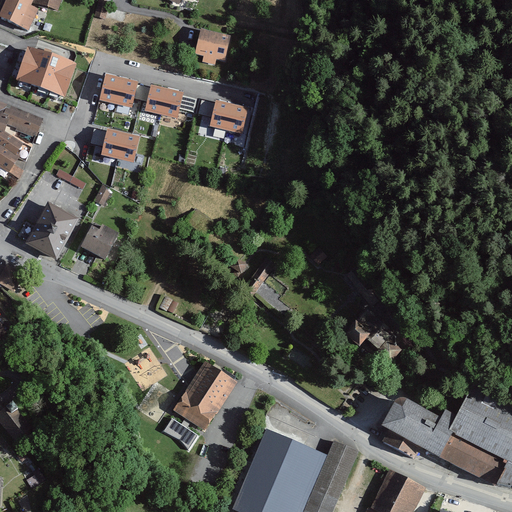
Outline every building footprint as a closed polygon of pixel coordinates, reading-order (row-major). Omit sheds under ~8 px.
[(30,0),(3,0),(0,7),(0,17),(28,30),(36,10),(27,6),(30,0)] [(59,0),(30,0),(57,9),(59,0)] [(110,2),(102,0),(100,0),(97,16),(105,18),(110,2)] [(230,36),(199,28),(193,52),(224,60),(230,36)] [(77,67),(28,48),(15,82),(65,101),(77,67)] [(139,84),(106,76),(100,103),(132,110),(135,100),(138,87),(139,84)] [(150,90),(138,87),(135,100),(147,103),(150,90)] [(184,95),(151,87),(150,90),(147,103),(144,113),(178,121),(180,111),(183,97),(184,95)] [(197,101),(183,97),(180,111),(194,114),(197,101)] [(212,118),(215,105),(202,102),(199,115),(212,118)] [(249,110),(216,102),(215,105),(212,118),(210,129),(242,137),(249,110)] [(45,118),(7,106),(0,131),(0,132),(37,140),(45,118)] [(103,149),(107,134),(94,131),(90,145),(103,149)] [(140,138),(107,131),(107,134),(103,149),(101,157),(133,165),(140,138)] [(28,147),(0,133),(0,169),(10,175),(28,147)] [(102,187),(94,201),(104,206),(112,193),(102,187)] [(47,203),(24,242),(56,258),(79,221),(47,203)] [(114,234),(91,224),(80,247),(103,258),(114,234)] [(262,261),(249,284),(259,289),(271,266),(262,261)] [(7,264),(0,278),(0,281),(21,292),(29,275),(7,264)] [(364,307),(337,335),(352,348),(359,341),(370,351),(388,331),(364,307)] [(392,338),(379,351),(391,362),(403,350),(392,338)] [(204,361),(171,409),(203,431),(236,383),(204,361)] [(511,398),(472,377),(451,415),(444,429),(449,431),(437,456),(491,482),(502,462),(511,467),(511,398)] [(388,404),(377,425),(389,432),(386,439),(413,454),(417,446),(437,456),(449,431),(444,429),(451,415),(440,409),(435,418),(401,399),(388,404)] [(13,401),(0,410),(0,422),(13,441),(32,427),(13,401)] [(172,418),(165,432),(192,445),(199,431),(172,418)] [(326,455),(263,427),(229,505),(244,511),(301,511),(303,510),(326,455)] [(333,440),(326,455),(303,510),(307,511),(331,511),(358,450),(333,440)] [(35,477),(27,482),(31,489),(45,481),(38,470),(32,473),(35,477)] [(425,488),(386,470),(367,511),(413,511),(414,511),(425,488)]
